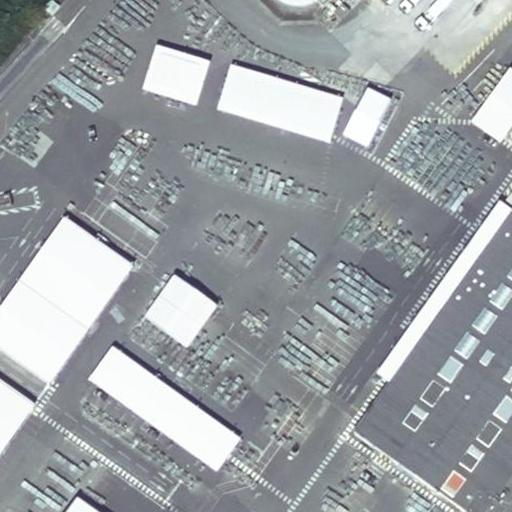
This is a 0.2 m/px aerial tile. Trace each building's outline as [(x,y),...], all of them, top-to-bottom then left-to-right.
[(213,58),(158,42),(145,88),(200,104),(213,58)] [(344,95),(233,62),(219,108),(330,140),(344,95)] [(511,128),(511,65),(475,119),(505,140),(511,128)] [(511,184),(378,368),(393,382),(511,215),(511,184)] [(136,263),(66,213),(0,304),(0,347),(51,383),(136,263)] [(511,511),(511,215),(393,382),(356,434),(464,511),(511,511)] [(243,435),(115,343),(90,377),(219,469),(243,435)] [(0,453),(36,403),(0,378),(0,453)] [(38,511),(89,442),(46,412),(0,475),(0,510),(2,511),(38,511)] [(180,465),(189,451),(145,419),(135,433),(180,465)] [(176,511),(180,508),(118,464),(83,511),(176,511)]
